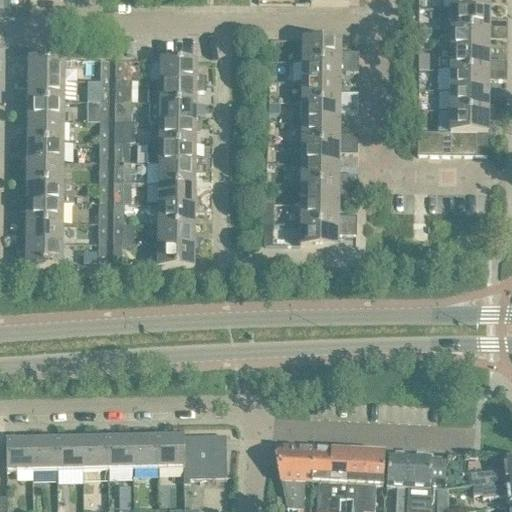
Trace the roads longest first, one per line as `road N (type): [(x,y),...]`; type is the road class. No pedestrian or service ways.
road 1 (tertiary): [(511,315),(226,319),(0,336)]
road 2 (tertiary): [(0,368),(511,346)]
road 3 (residential): [(379,21),(117,23),(73,15)]
road 4 (residential): [(379,21),(374,174),(509,177)]
road 5 (residential): [(0,408),(221,403),(256,413),(260,431)]
road 6 (residential): [(260,431),(472,440)]
